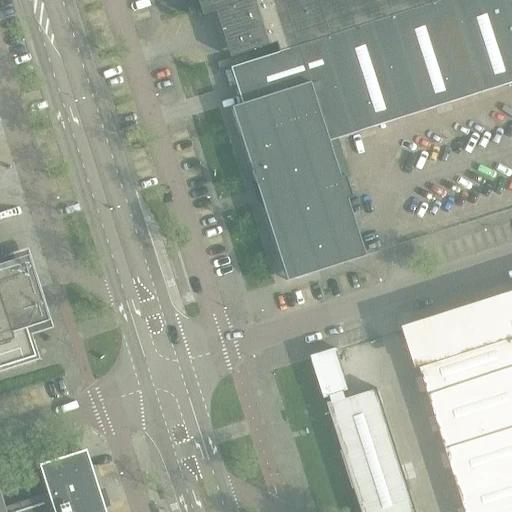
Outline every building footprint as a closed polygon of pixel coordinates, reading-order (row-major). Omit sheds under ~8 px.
[(197,0),(198,3),(199,7),(203,17),(216,13),(230,59),(253,51),(276,44),(279,54),(447,0),(197,0)] [(511,0),(447,0),(279,54),(230,69),(242,106),(232,109),(287,282),(365,257),(347,201),(352,199),(345,177),(340,179),(328,143),(511,84),(511,0)] [(6,271),(2,257),(0,250),(0,369),(35,358),(24,325),(38,321),(20,266),(6,271)] [(499,300),(407,330),(417,359),(415,359),(418,370),(420,370),(465,511),(511,511),(511,296),(502,300),(502,298),(499,299),(499,300)] [(418,511),(379,389),(351,398),(337,352),(315,359),(328,399),(331,398),(333,404),(330,405),(336,424),(333,425),(360,511),(418,511)] [(0,511),(103,511),(84,453),(39,467),(43,481),(14,490),(11,479),(0,482),(0,511)]
